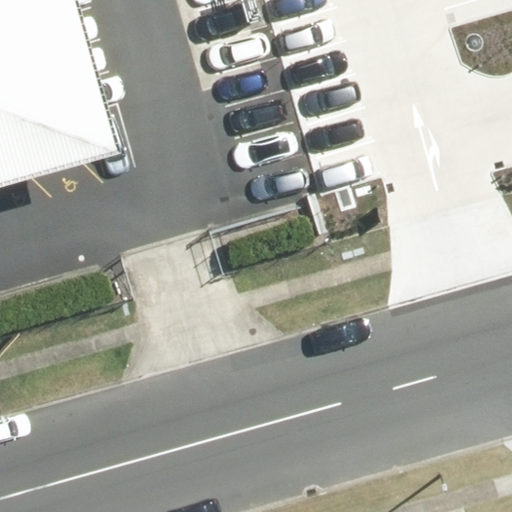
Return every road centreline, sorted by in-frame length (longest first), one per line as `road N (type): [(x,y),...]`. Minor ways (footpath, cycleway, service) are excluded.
road 1 (unclassified): [(511,351),(0,499)]
road 2 (unknown): [(418,7),(204,68)]
